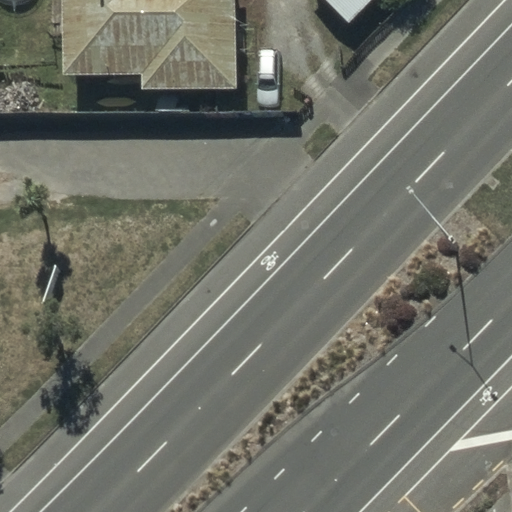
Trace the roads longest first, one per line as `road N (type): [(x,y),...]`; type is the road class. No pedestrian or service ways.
road 1 (primary): [(97,511),(511,83)]
road 2 (primary): [(511,297),(301,511)]
